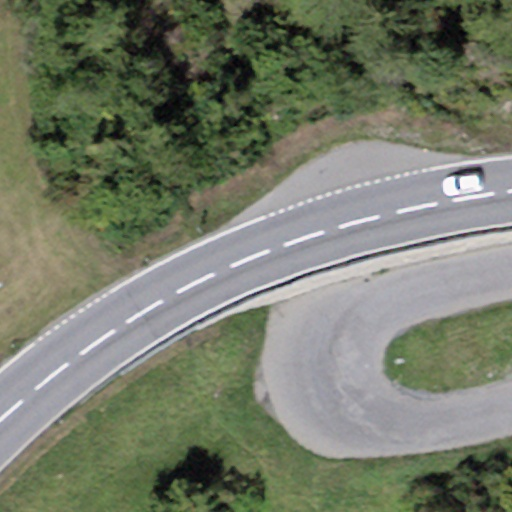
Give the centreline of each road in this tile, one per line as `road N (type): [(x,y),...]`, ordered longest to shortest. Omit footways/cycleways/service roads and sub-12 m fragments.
road 1 (primary): [(511,192),(345,228),(189,287),(60,370),(0,421)]
road 2 (residential): [(511,272),(386,298),(350,315),(330,331),(314,379),(324,405),(348,422),(433,423),(511,405)]
